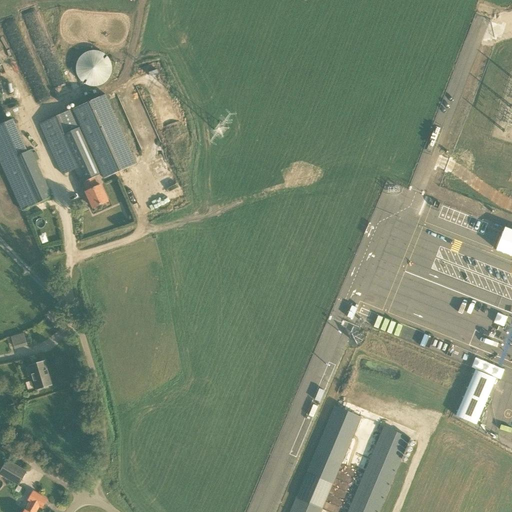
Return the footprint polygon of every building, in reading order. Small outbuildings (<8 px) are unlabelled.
[(95,87),(100,86),(103,84),(107,81),(109,78),(111,74),(112,71),(112,67),(111,63),(110,60),(108,57),(106,55),(101,52),(99,51),(96,51),(93,50),(90,51),(87,52),(84,54),(82,55),(80,58),(78,60),(77,63),(76,66),(76,70),(77,74),(78,77),(80,80),(83,84),(87,86),(91,87),(95,87)] [(104,179),(137,164),(106,94),(39,124),(62,176),(74,170),(80,184),(83,182),(87,191),(86,192),(93,208),(108,202),(101,186),(98,187),(94,178),(102,174),(104,179)] [(27,151),(13,119),(0,124),(0,161),(22,211),(52,197),(31,150),(27,151)] [(462,147),(457,160),(502,177),(507,164),(462,147)] [(511,229),(505,227),(497,249),(511,255),(511,229)] [(24,333),(11,337),(14,349),(27,345),(24,333)] [(36,390),(52,385),(44,361),(29,365),(29,367),(26,368),(28,377),(32,375),(36,390)] [(475,370),(456,416),(476,424),(496,378),(475,370)] [(296,498),(290,511),(320,511),(361,417),(335,406),(296,498)] [(376,511),(407,437),(382,427),(346,511),(376,511)] [(0,474),(18,485),(26,471),(7,460),(0,471),(0,474)] [(42,508),(47,499),(33,491),(27,499),(31,502),(24,511),(35,511),(39,506),(42,508)]
